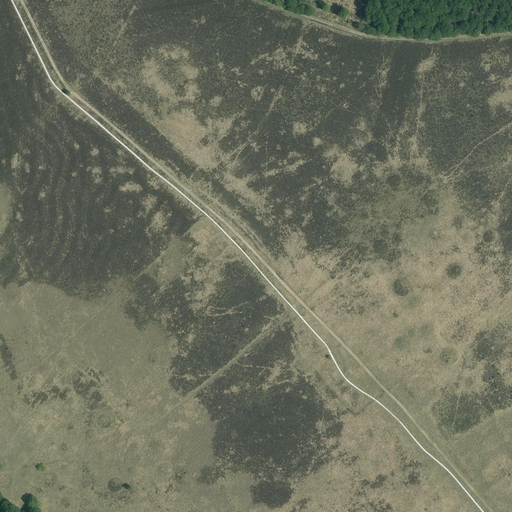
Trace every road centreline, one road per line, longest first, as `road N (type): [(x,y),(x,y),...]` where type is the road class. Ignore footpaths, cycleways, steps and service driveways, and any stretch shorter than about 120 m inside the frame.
road 1 (track): [(21,0),(70,90),(243,241),(491,511)]
road 2 (track): [(263,0),(381,38),(511,33)]
